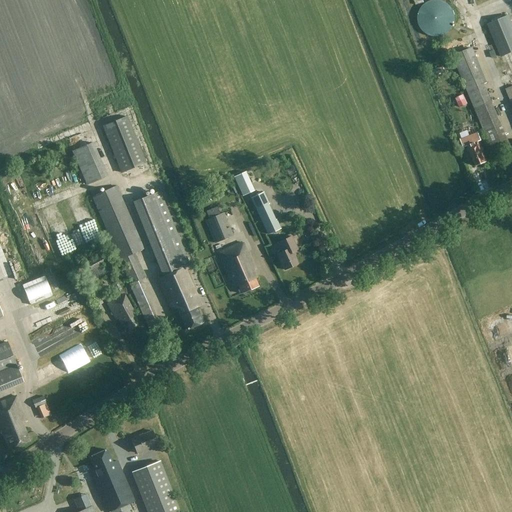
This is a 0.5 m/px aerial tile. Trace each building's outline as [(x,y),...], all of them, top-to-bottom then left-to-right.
[(434,37),(437,37),(440,36),(443,36),(445,34),(447,33),(450,31),(451,29),(452,27),(453,25),(454,23),(454,21),(454,18),(453,16),(453,14),(452,11),(451,9),(450,7),(448,5),(446,4),(444,2),(441,1),(438,0),(435,0),(432,0),(429,1),(426,3),(423,5),(421,7),(419,10),(418,12),(417,14),(417,17),(417,20),(417,23),(418,25),(419,27),(420,29),(423,32),(425,34),(428,35),(431,36),(434,37)] [(511,25),(508,16),(487,25),(511,84),(511,86),(505,89),(511,106),(511,25)] [(476,67),(460,74),(467,91),(483,84),(483,83),(484,81),(478,66),(476,67)] [(457,106),(465,102),(463,97),(455,101),(457,106)] [(103,127),(121,172),(146,162),(127,117),(103,127)] [(502,126),(485,133),(489,143),(505,136),(502,126)] [(477,140),(480,138),(477,131),(459,139),(462,146),(466,144),(476,166),(487,161),(477,140)] [(93,141),(73,150),(88,185),(108,176),(93,141)] [(79,189),(83,189),(82,185),(68,187),(69,194),(71,193),(72,201),(80,200),(79,189)] [(129,285),(145,322),(149,329),(159,325),(139,280),(145,278),(134,253),(143,249),(116,187),(91,198),(131,284),(129,285)] [(133,202),(163,276),(157,278),(171,311),(177,308),(186,329),(203,322),(197,307),(201,305),(185,266),(189,264),(160,192),(133,202)] [(251,200),(268,235),(280,229),(276,220),(275,221),(267,205),(268,205),(263,194),(251,200)] [(36,268),(49,264),(28,199),(15,204),(36,268)] [(44,220),(53,240),(67,234),(58,213),(44,220)] [(224,213),(205,221),(214,243),(233,235),(230,228),(225,229),(223,223),(227,221),(224,213)] [(283,250),(277,253),(284,269),(297,263),(292,252),(297,250),(291,236),(279,241),(283,250)] [(68,242),(56,248),(61,258),(73,252),(68,242)] [(241,243),(218,252),(233,288),(237,286),(241,294),(258,287),(251,271),(255,270),(248,253),(246,253),(241,243)] [(88,261),(92,269),(106,261),(101,253),(88,261)] [(97,294),(90,297),(96,307),(102,304),(97,294)] [(132,312),(134,311),(124,294),(106,303),(115,319),(118,318),(124,329),(128,327),(129,329),(139,324),(132,312)] [(0,390),(23,381),(8,343),(0,346),(0,390)] [(93,347),(36,375),(41,384),(97,356),(93,347)] [(0,428),(8,449),(29,441),(22,422),(26,420),(16,396),(0,402),(0,428)] [(32,400),(35,408),(46,403),(43,396),(32,400)] [(131,439),(137,453),(158,444),(152,430),(139,436),(138,436),(131,439)] [(109,511),(132,511),(129,502),(134,500),(117,460),(113,462),(107,449),(88,457),(94,470),(89,472),(99,496),(103,494),(106,500),(101,501),(105,511),(106,511),(109,511)] [(180,511),(160,460),(131,471),(147,511),(180,511)]
